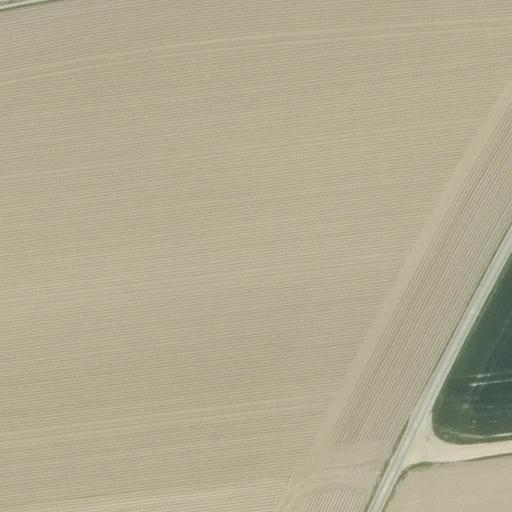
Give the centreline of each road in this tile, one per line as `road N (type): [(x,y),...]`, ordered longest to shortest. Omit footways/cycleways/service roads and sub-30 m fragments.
road 1 (secondary): [(202,511),(428,81),(486,0)]
road 2 (unclassified): [(511,236),(376,511)]
